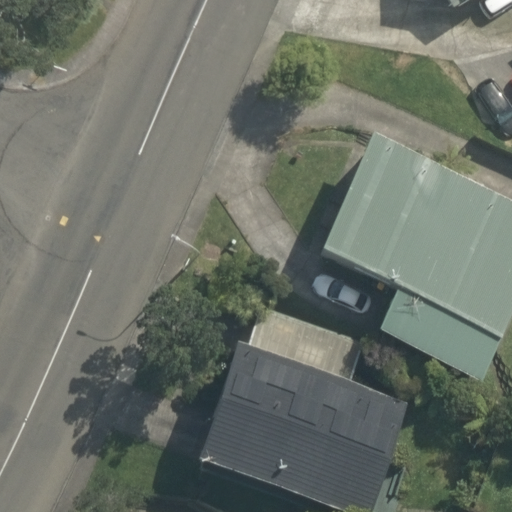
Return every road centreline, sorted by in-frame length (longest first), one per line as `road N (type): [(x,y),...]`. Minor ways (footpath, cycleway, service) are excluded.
road 1 (tertiary): [(115,210),(0,484)]
road 2 (tertiary): [(208,0),(115,210)]
road 3 (residential): [(0,151),(115,210)]
